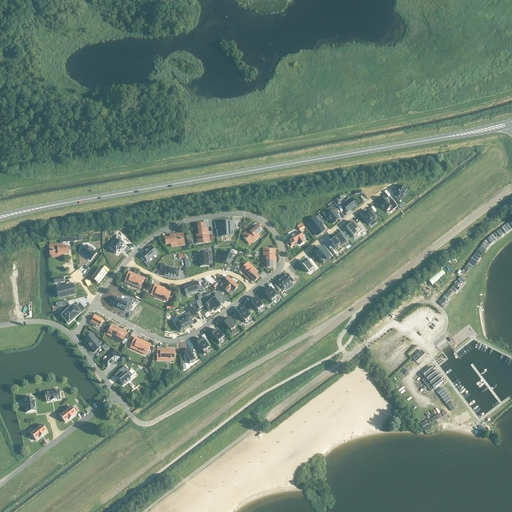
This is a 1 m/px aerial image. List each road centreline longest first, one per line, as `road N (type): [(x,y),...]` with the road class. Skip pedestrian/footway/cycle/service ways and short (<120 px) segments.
road 1 (primary): [(0,217),(511,123)]
road 2 (unclassified): [(101,501),(348,313)]
road 3 (residential): [(348,313),(147,424),(133,420),(114,394)]
road 4 (residential): [(126,259),(170,226),(252,217),(266,223),(282,255),(272,277),(254,288)]
road 5 (unclassified): [(348,313),(511,188)]
road 6 (residential): [(254,288),(183,339),(151,336),(91,305)]
road 7 (residential): [(254,288),(215,271),(173,283),(126,259)]
